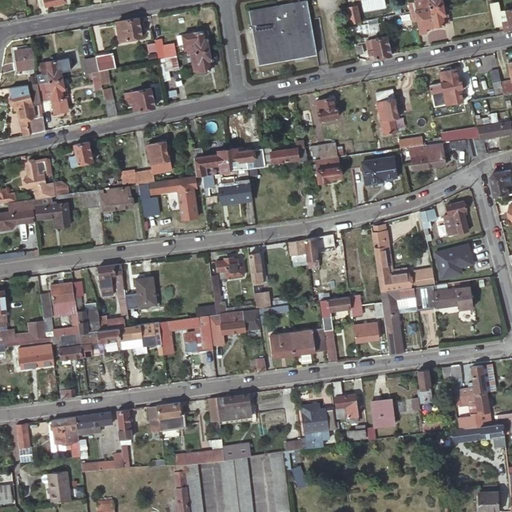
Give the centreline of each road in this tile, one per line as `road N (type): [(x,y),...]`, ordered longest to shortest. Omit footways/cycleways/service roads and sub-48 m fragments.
road 1 (residential): [(0,416),(511,347)]
road 2 (residential): [(0,270),(348,220),(474,171)]
road 3 (residential): [(241,98),(511,40)]
road 4 (residential): [(0,150),(241,98)]
road 5 (residential): [(174,0),(0,30)]
road 6 (residential): [(511,302),(474,171)]
